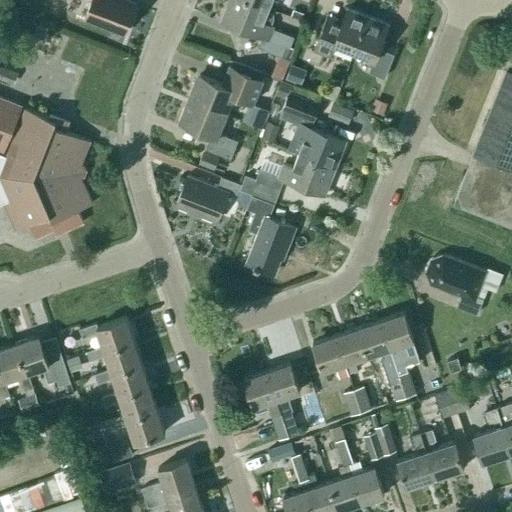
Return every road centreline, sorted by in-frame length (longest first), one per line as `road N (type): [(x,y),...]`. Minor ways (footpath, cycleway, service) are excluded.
road 1 (residential): [(190,338),(329,293),(358,269),(464,0)]
road 2 (residential): [(161,249),(132,144),(143,88),(177,0)]
road 3 (residential): [(244,511),(190,338)]
road 4 (residential): [(0,300),(161,249)]
